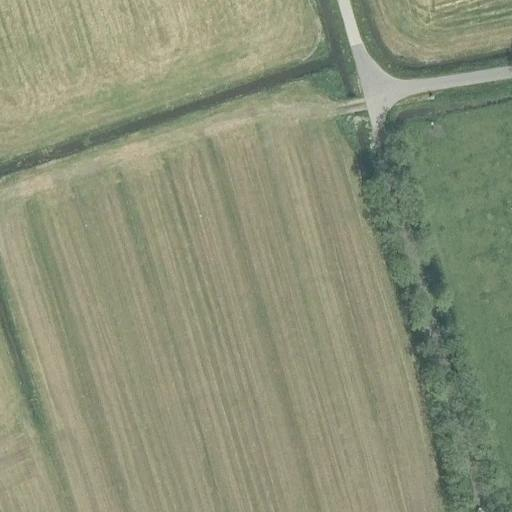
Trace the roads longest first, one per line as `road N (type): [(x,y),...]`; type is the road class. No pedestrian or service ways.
road 1 (track): [(488,511),(375,111),(383,89)]
road 2 (unclassified): [(511,70),(383,89)]
